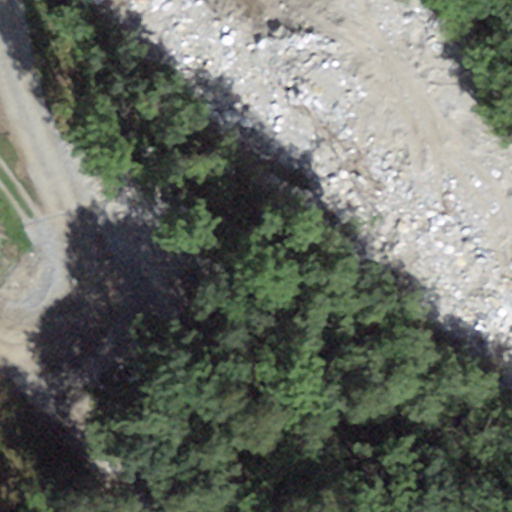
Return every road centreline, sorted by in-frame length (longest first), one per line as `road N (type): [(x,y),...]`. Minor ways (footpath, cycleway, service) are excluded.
road 1 (track): [(88,442),(57,266),(0,174)]
road 2 (track): [(148,511),(131,481),(0,343)]
